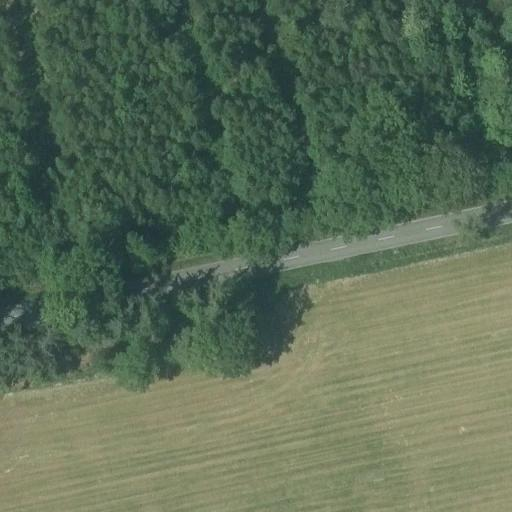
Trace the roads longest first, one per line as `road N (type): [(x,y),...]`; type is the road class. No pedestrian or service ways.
road 1 (tertiary): [(0,321),(511,213)]
road 2 (track): [(454,0),(500,216)]
